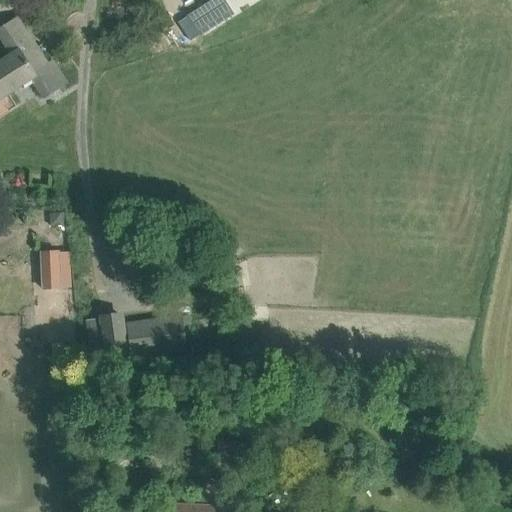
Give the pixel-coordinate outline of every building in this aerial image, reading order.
[(260,0),(237,0),(224,8),(232,20),(261,1),(260,0)] [(17,18),(0,28),(0,35),(12,55),(31,79),(43,98),(66,84),(52,62),(47,65),(37,49),(42,46),(41,45),(36,48),(17,18)] [(0,97),(14,89),(31,79),(12,55),(0,62),(0,97)] [(58,251),(41,251),(43,289),(60,289),(58,251)] [(99,316),(105,362),(130,359),(124,312),(99,316)] [(163,394),(162,416),(200,418),(201,396),(163,394)] [(218,440),(216,477),(247,479),(249,442),(218,440)]
